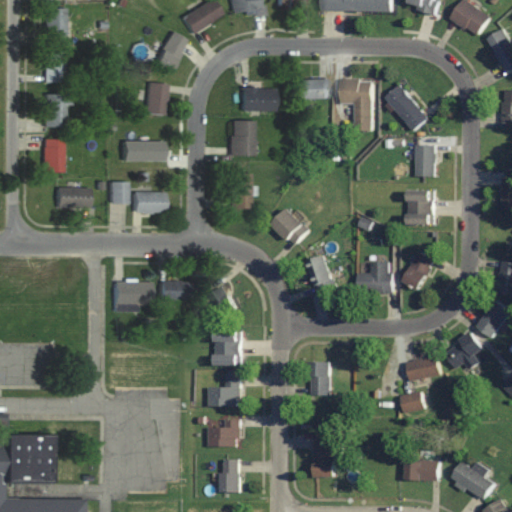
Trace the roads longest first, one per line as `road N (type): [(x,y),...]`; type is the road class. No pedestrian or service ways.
road 1 (residential): [(278,511),(278,293),(246,251),(197,243)]
road 2 (residential): [(197,243),(204,85),(236,50),(308,44)]
road 3 (residential): [(14,241),(14,0)]
road 4 (residential): [(464,289),(424,323),(278,324)]
road 5 (residential): [(197,243),(0,241)]
road 6 (residential): [(470,108),(454,66),(425,47),(308,44)]
road 7 (residential): [(464,289),(470,108)]
